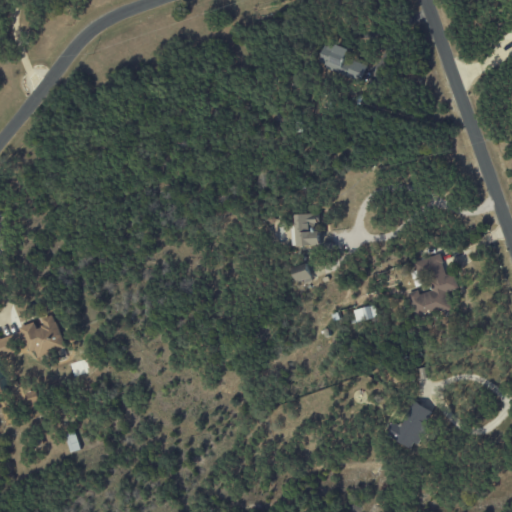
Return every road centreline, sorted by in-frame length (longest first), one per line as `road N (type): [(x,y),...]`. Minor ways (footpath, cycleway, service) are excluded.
road 1 (residential): [(511,238),(424,0)]
road 2 (residential): [(0,141),(87,33),(155,0)]
